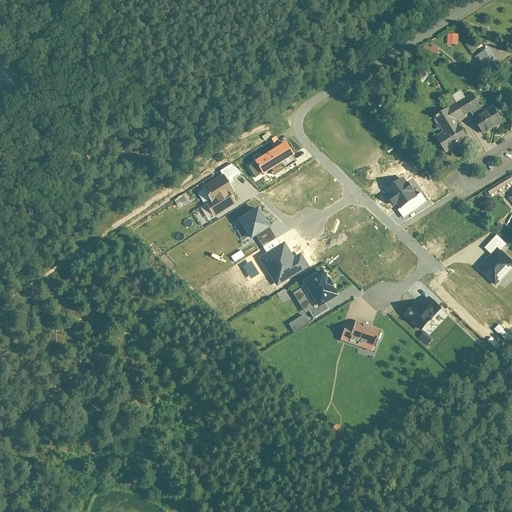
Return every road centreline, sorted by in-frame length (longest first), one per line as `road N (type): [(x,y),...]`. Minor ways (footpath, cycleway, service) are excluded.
road 1 (track): [(0,280),(287,114)]
road 2 (residential): [(287,114),(486,0)]
road 3 (residential): [(359,192),(433,263),(389,295)]
